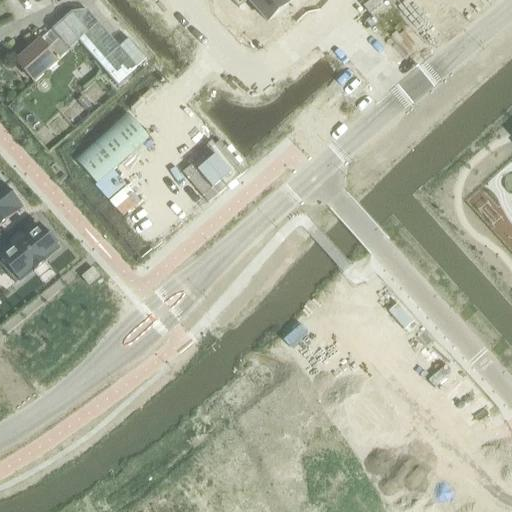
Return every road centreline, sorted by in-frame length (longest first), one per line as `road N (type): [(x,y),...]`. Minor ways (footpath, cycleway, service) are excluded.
road 1 (residential): [(316,178),(511,396)]
road 2 (unclassified): [(316,178),(511,5)]
road 3 (residential): [(83,177),(222,53)]
road 4 (residential): [(222,53),(252,75),(345,0)]
road 5 (unclassified): [(198,278),(316,178)]
road 6 (unclassified): [(0,439),(106,362)]
road 7 (unclassified): [(198,278),(148,302),(116,336),(106,362)]
road 8 (unclassified): [(106,362),(166,323),(198,278)]
